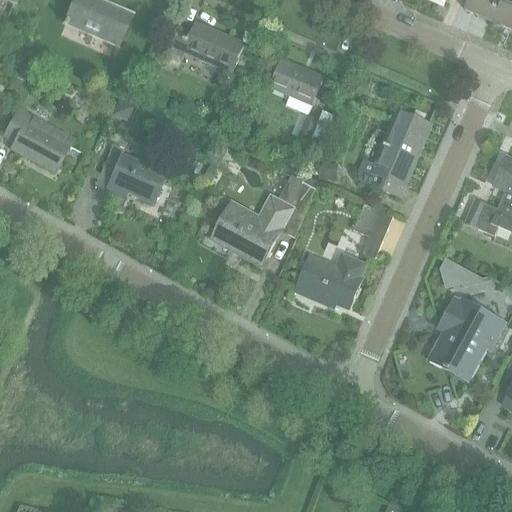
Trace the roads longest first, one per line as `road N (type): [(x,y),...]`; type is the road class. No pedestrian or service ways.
road 1 (residential): [(350,403),(0,208)]
road 2 (residential): [(350,403),(494,67)]
road 3 (residential): [(511,490),(350,403)]
road 4 (residential): [(494,67),(342,0)]
